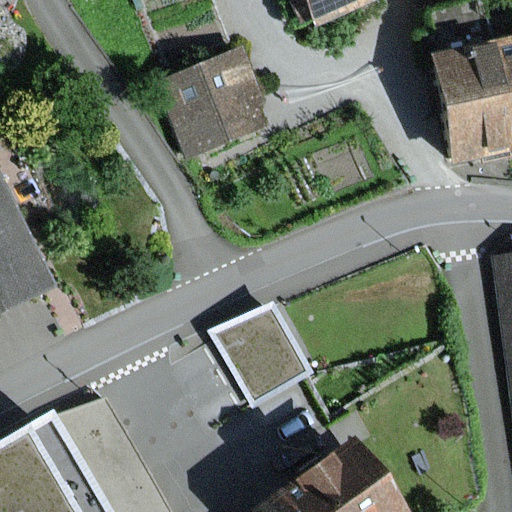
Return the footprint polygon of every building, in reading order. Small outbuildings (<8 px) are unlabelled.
[(299,0),(310,23),(360,0),(299,0)] [(477,0),(464,0),(417,10),(422,34),(409,37),(416,66),(428,64),(449,161),(486,153),(511,147),(511,45),(489,51),(477,0)] [(235,58),(159,88),(185,155),(251,128),(239,99),(250,95),(235,58)] [(0,311),(43,290),(0,203),(0,311)] [(511,265),(495,267),(511,427),(511,265)] [(268,303),(215,331),(254,404),(307,376),(268,303)] [(0,440),(0,511),(164,511),(168,510),(105,398),(32,421),(0,440)] [(385,511),(340,452),(298,483),(259,511),(385,511)]
